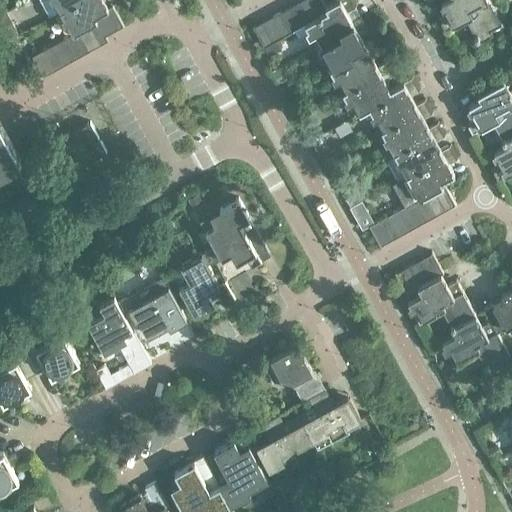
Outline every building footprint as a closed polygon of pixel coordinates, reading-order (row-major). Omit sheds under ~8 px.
[(55,0),(61,10),(78,0),(55,0)] [(108,7),(104,0),(78,0),(61,10),(73,33),(78,30),(87,25),(96,20),(94,16),(104,11),(109,8),(108,7)] [(320,16),(310,0),(302,0),(300,1),(311,21),(320,16)] [(352,20),(347,10),(356,5),(353,0),(334,0),(326,5),(329,10),(320,16),(311,21),(305,24),(317,46),(341,33),(338,28),(352,20)] [(326,5),(323,0),(310,0),(320,16),(329,10),(326,5)] [(502,22),(489,0),(443,0),(441,1),(448,13),(439,18),(445,30),(468,17),(477,33),(474,34),(479,41),(493,33),(491,29),(502,22)] [(311,21),(300,1),(291,7),(301,26),(305,24),(311,21)] [(124,26),(113,5),(108,7),(109,8),(104,11),(114,30),(123,25),(123,26),(124,26)] [(301,26),(291,7),(282,12),(292,31),(301,26)] [(114,30),(104,11),(94,16),(96,20),(105,35),(114,30)] [(292,31),(282,12),(273,17),(283,36),(292,31)] [(365,43),(360,33),(369,28),(361,15),(352,20),(338,28),(341,33),(317,46),(330,68),(353,55),(351,51),(365,43)] [(283,36),(273,17),(263,22),(274,41),(283,36)] [(105,35),(96,20),(87,25),(98,45),(107,40),(108,41),(109,41),(105,35)] [(274,41),(263,22),(254,27),(260,39),(264,46),(274,41)] [(98,45),(87,25),(78,30),(89,50),(98,45)] [(89,50),(78,30),(73,33),(69,35),(80,55),(89,50)] [(80,55),(69,35),(60,40),(71,60),(80,55)] [(378,66),(377,66),(372,56),(381,51),(374,38),(365,43),(351,51),(353,55),(330,68),(343,91),(366,78),(363,74),(378,66)] [(71,60),(60,40),(51,45),(62,65),(71,60)] [(62,65),(51,45),(42,50),(53,70),(62,65)] [(53,70),(42,50),(32,55),(34,58),(43,75),(44,76),(45,76),(44,75),(53,70)] [(390,88),(385,79),(394,74),(387,61),(377,66),(378,66),(363,74),(366,78),(343,91),(356,115),(369,107),(369,106),(379,101),(376,96),(390,89),(390,88)] [(416,104),(411,94),(420,89),(413,76),(390,88),(390,89),(376,96),(379,101),(369,106),(369,107),(381,129),(405,116),(402,112),(416,104)] [(511,131),(511,94),(503,79),(478,94),(480,98),(469,104),(475,116),(466,121),(473,133),(496,121),(504,136),(511,131)] [(429,127),(429,126),(424,117),(433,112),(425,99),(416,104),(402,112),(405,116),(381,129),(394,152),(417,139),(415,135),(429,127)] [(0,170),(21,159),(0,120),(0,170)] [(107,151),(91,121),(77,128),(65,135),(82,165),(107,151)] [(441,150),(441,149),(436,140),(445,135),(438,121),(429,126),(429,127),(415,135),(417,139),(394,152),(407,175),(430,162),(427,157),(441,150)] [(511,131),(504,136),(502,137),(505,144),(494,150),(500,161),(491,167),(498,179),(511,171),(511,131)] [(455,173),(449,162),(458,157),(450,144),(441,149),(441,150),(427,157),(430,162),(407,175),(419,197),(424,194),(434,189),(443,184),(441,180),(455,173)] [(454,203),(443,184),(434,189),(444,208),(454,203)] [(444,208),(434,189),(424,194),(435,213),(444,208)] [(435,213),(424,194),(419,197),(415,199),(426,218),(435,213)] [(249,237),(240,222),(250,217),(239,197),(210,213),(215,223),(205,228),(211,237),(203,241),(207,249),(214,259),(215,261),(231,252),(236,261),(246,256),(251,266),(262,260),(251,241),(252,241),(249,237)] [(32,199),(23,204),(34,225),(43,220),(32,199)] [(426,218),(415,199),(406,204),(417,223),(426,218)] [(417,223),(406,204),(397,209),(408,229),(417,223)] [(408,229),(397,209),(388,214),(399,234),(408,229)] [(399,234),(388,214),(379,219),(389,239),(399,234)] [(389,239),(379,219),(369,225),(380,244),(389,239)] [(219,283),(207,263),(214,259),(207,249),(181,264),(190,279),(179,285),(195,313),(214,302),(212,298),(218,294),(226,308),(237,302),(225,280),(219,283)] [(444,272),(438,261),(433,253),(424,258),(434,277),(442,273),(444,272)] [(434,277),(424,258),(414,263),(425,282),(434,277)] [(425,282),(414,263),(405,268),(416,287),(425,282)] [(416,287),(405,268),(396,274),(410,299),(420,293),(416,287)] [(474,311),(457,279),(447,284),(442,273),(434,277),(425,282),(416,287),(420,293),(410,299),(408,300),(419,321),(439,311),(436,306),(442,303),(453,323),(474,311)] [(186,318),(163,276),(156,280),(160,289),(145,297),(140,288),(124,297),(131,310),(125,313),(129,322),(138,317),(148,334),(167,324),(169,327),(186,318)] [(511,286),(502,292),(504,297),(484,308),(490,320),(497,332),(498,332),(511,323),(511,286)] [(133,328),(129,322),(125,313),(114,295),(100,303),(105,312),(88,321),(104,351),(119,343),(129,362),(118,368),(111,372),(106,364),(96,369),(106,386),(151,361),(133,328)] [(510,354),(498,332),(497,332),(490,320),(482,324),(474,311),(453,323),(450,324),(455,333),(442,340),(454,362),(473,351),(470,347),(476,344),(487,363),(485,364),(489,372),(504,364),(501,359),(510,354)] [(80,360),(72,345),(73,343),(73,341),(73,340),(72,339),(72,337),(71,335),(70,334),(69,333),(68,332),(67,332),(65,331),(64,331),(61,330),(59,331),(57,332),(55,332),(54,334),(52,335),(52,337),(51,338),(51,339),(37,347),(33,341),(23,347),(36,371),(47,366),(52,375),(59,372),(80,360)] [(323,388),(313,369),(298,342),(263,361),(274,381),(282,377),(292,380),(303,400),(323,388)] [(26,377),(36,371),(23,347),(12,353),(16,359),(1,367),(0,366),(0,395),(3,402),(32,387),(26,377)] [(361,418),(350,398),(336,405),(326,387),(323,388),(303,400),(294,404),(313,438),(317,447),(349,430),(347,426),(361,418)] [(313,438),(294,404),(262,422),(271,436),(257,444),(261,452),(269,468),(270,468),(284,460),(280,452),(296,443),(298,447),(313,438)] [(264,471),(269,468),(261,452),(255,455),(244,434),(214,450),(225,470),(230,478),(220,484),(230,504),(251,493),(249,488),(268,478),(264,471)] [(384,449),(379,439),(371,443),(376,453),(384,449)] [(19,478),(11,465),(3,450),(0,452),(0,492),(1,492),(3,490),(3,489),(4,488),(4,486),(19,478)] [(230,504),(220,484),(210,489),(205,481),(205,480),(194,460),(174,471),(180,481),(170,486),(184,511),(192,511),(196,510),(196,511),(214,511),(220,509),(220,511),(234,511),(230,504)] [(168,511),(166,507),(169,504),(168,502),(156,480),(145,486),(152,501),(146,504),(141,494),(120,505),(123,511),(168,511)] [(179,508),(174,498),(168,502),(169,504),(173,511),(179,508)]
